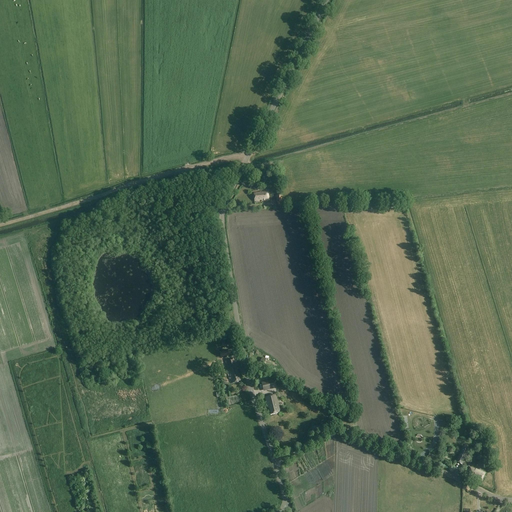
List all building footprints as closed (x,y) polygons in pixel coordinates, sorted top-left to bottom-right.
[(262,201),(269,200),(268,192),(260,192),(260,193),(254,193),(254,201),(259,201),(259,200),(262,200),(262,201)] [(236,348),(224,351),(219,352),(220,357),(237,353),(236,348)] [(271,362),(262,358),(259,365),(267,370),(271,362)] [(232,383),(240,381),(238,373),(237,370),(238,370),(235,359),(225,361),(229,373),(232,383)] [(274,380),(262,383),(264,391),(276,388),(274,380)] [(278,411),(279,411),(275,395),(265,397),(268,408),(269,408),(271,414),(278,413),(278,411)] [(455,461),(461,464),(469,449),(462,446),(455,461)] [(481,481),(484,473),(480,471),(474,468),(470,467),(466,475),(473,478),(474,477),(477,478),(477,479),(481,481)]
